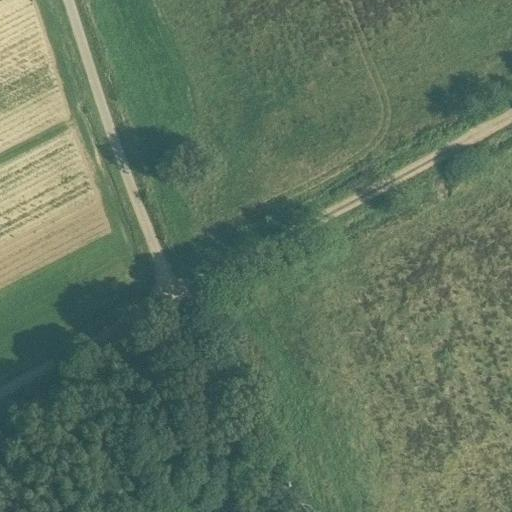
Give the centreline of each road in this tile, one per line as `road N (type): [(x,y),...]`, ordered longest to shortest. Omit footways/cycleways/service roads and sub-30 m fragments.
road 1 (track): [(511,115),(173,299)]
road 2 (unclassified): [(173,299),(67,0)]
road 3 (unclassified): [(265,511),(173,299)]
road 4 (unclassified): [(173,299),(0,395)]
